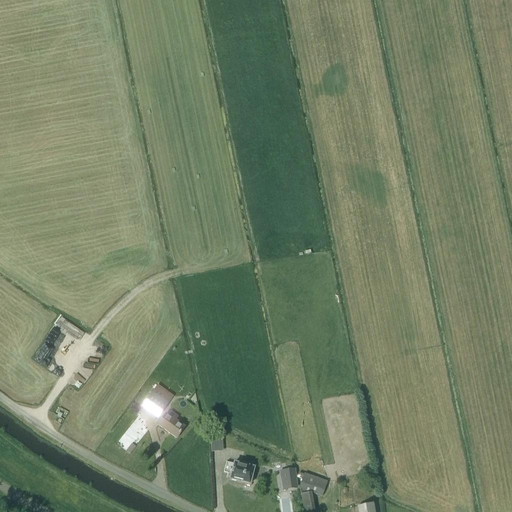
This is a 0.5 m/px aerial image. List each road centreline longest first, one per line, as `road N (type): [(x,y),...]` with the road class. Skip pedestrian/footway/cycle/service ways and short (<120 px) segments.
road 1 (unclassified): [(204,511),(93,457),(0,394)]
road 2 (track): [(36,420),(92,334),(131,292),(163,275)]
